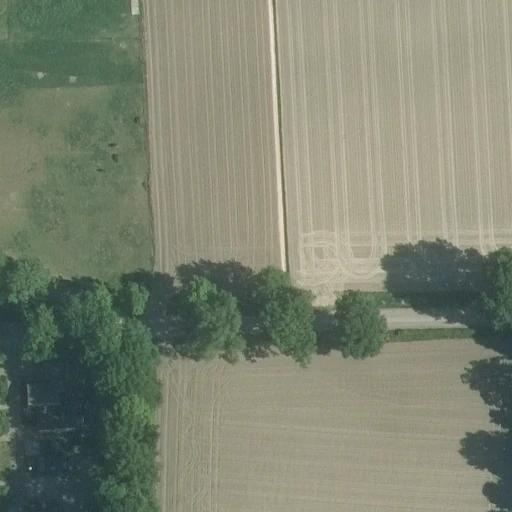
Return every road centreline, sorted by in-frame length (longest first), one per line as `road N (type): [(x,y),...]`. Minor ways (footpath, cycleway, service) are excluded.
road 1 (unclassified): [(511,306),(259,322)]
road 2 (unclassified): [(15,335),(259,322)]
road 3 (residential): [(15,335),(13,511)]
